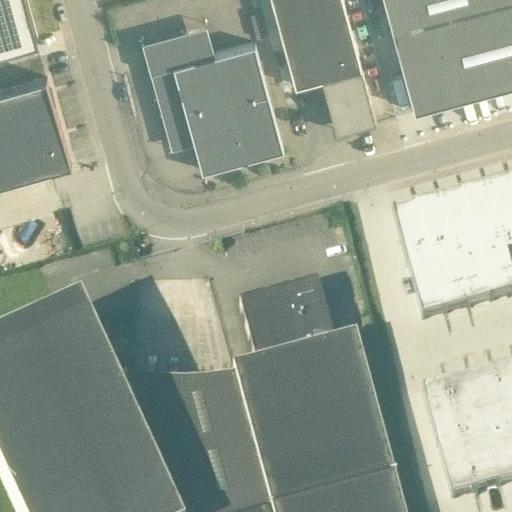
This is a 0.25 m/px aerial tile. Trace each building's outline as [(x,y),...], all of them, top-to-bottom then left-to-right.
[(0,0),(0,48),(37,38),(26,0),(0,0)] [(376,120),(343,0),(272,0),(295,85),(321,77),(336,131),(376,120)] [(384,0),(390,21),(466,0),(384,0)] [(511,82),(511,0),(466,0),(390,21),(414,109),(511,82)] [(283,148),(255,42),(173,64),(201,170),(283,148)] [(46,78),(0,91),(0,184),(62,167),(62,166),(68,155),(69,155),(47,77),(46,78)] [(511,181),(392,214),(391,215),(420,322),(421,322),(511,297),(511,181)] [(402,511),(356,339),(333,345),(317,286),(239,307),(255,366),(233,372),(235,380),(208,384),(185,386),(162,385),(134,382),(116,387),(80,309),(0,345),(0,479),(14,511),(402,511)] [(511,364),(492,370),(506,424),(511,422),(511,364)] [(492,370),(468,376),(483,430),(506,424),(492,370)] [(468,376),(445,382),(460,436),(483,430),(468,376)] [(445,382),(422,389),(436,443),(460,436),(445,382)] [(511,444),(506,424),(483,430),(497,484),(511,479),(511,444)] [(483,430),(460,436),(474,490),(497,484),(483,430)] [(460,436),(436,443),(451,496),(474,490),(460,436)]
